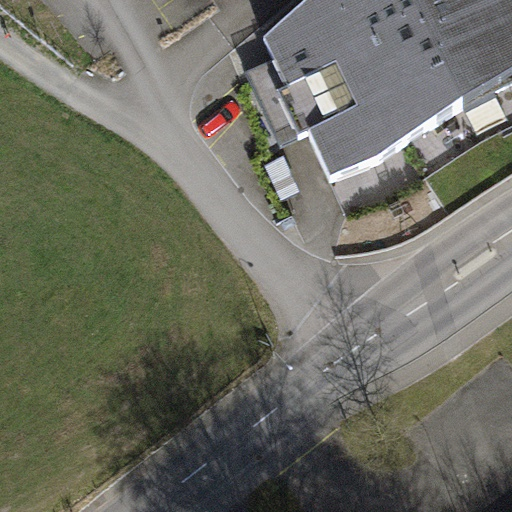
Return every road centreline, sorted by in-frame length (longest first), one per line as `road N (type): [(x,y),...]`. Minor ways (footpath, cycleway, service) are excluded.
road 1 (residential): [(343,347),(157,96),(123,0)]
road 2 (secondary): [(343,347),(137,511)]
road 3 (secondary): [(511,228),(343,347)]
road 4 (track): [(157,96),(92,92),(0,25)]
